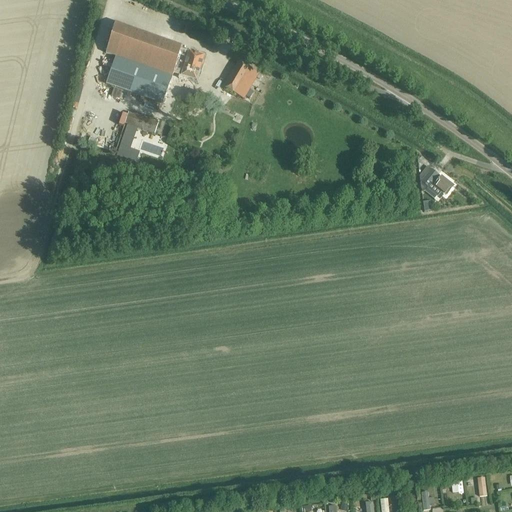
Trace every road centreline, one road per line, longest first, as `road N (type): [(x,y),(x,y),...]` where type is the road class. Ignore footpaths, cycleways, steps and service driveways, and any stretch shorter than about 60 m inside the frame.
road 1 (unclassified): [(511,173),(347,63),(213,0)]
road 2 (track): [(0,283),(19,279),(32,261),(74,128)]
